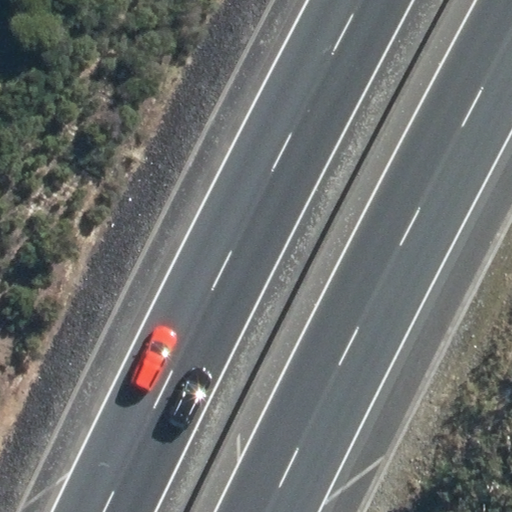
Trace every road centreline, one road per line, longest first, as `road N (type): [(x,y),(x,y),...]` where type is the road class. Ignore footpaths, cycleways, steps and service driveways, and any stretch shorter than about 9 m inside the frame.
road 1 (motorway): [(104,511),(363,0)]
road 2 (motorway): [(511,34),(270,511)]
